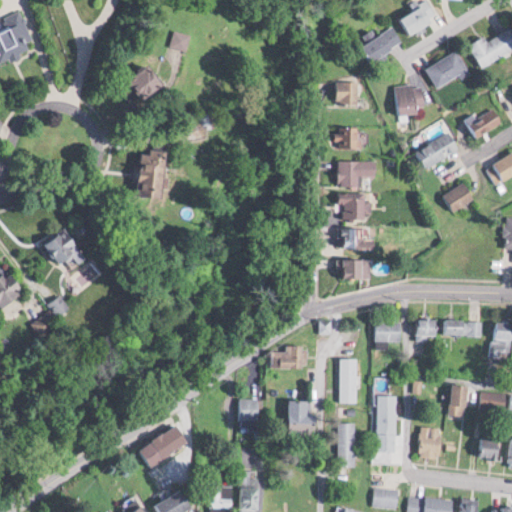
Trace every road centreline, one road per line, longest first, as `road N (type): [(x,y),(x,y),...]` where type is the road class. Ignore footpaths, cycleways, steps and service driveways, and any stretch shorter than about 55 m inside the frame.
road 1 (residential): [(0,504),(311,303),(388,286),(511,289)]
road 2 (residential): [(0,191),(90,180),(105,151),(75,108),(46,103),(20,122),(0,174)]
road 3 (residential): [(311,303),(315,91)]
